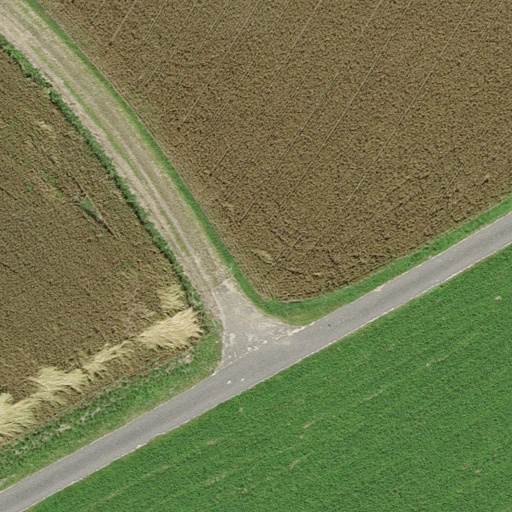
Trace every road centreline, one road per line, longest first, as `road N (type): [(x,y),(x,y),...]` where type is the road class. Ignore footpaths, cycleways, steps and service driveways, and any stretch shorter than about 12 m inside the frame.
road 1 (track): [(6,511),(511,233)]
road 2 (track): [(260,367),(140,157),(0,19)]
